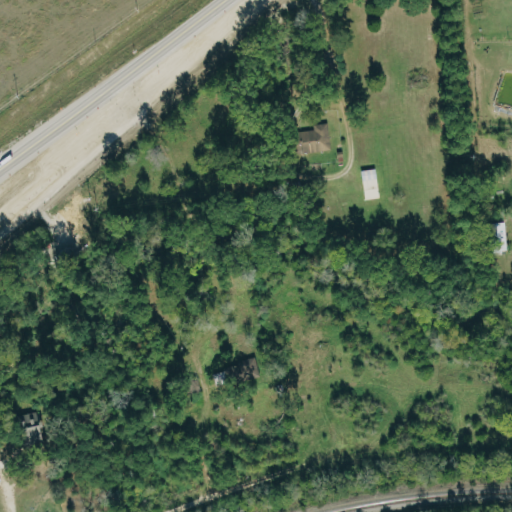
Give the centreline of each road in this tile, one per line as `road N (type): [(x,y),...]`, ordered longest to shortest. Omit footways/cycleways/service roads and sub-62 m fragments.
road 1 (primary): [(0,220),(253,0)]
road 2 (primary): [(240,0),(0,171)]
